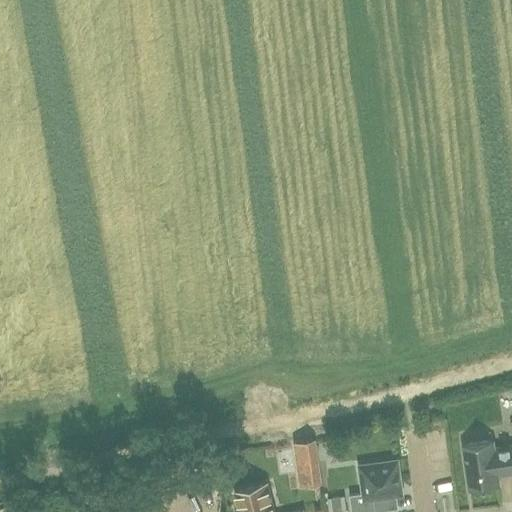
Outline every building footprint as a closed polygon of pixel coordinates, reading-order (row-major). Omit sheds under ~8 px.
[(511,446),(493,449),(492,441),(463,445),(470,490),(498,486),(496,474),(502,473),(502,474),(511,472),(511,446)] [(319,484),(314,443),(294,445),(299,487),(319,484)] [(388,497),(402,495),(397,461),(359,466),(363,493),(349,495),(350,511),(378,511),(390,511),(388,497)] [(301,511),(300,511),(272,511),(265,485),(235,492),(239,507),(236,508),(237,511),(301,511)] [(326,498),(328,511),(329,511),(345,510),(344,496),(326,498)]
